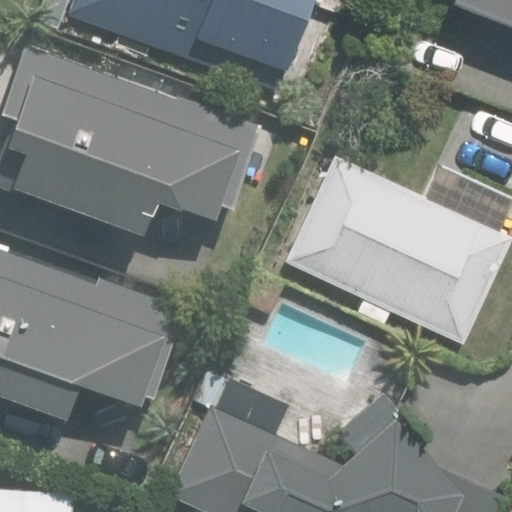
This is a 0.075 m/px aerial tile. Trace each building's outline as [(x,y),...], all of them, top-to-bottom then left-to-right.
[(55,0),(45,0),(37,23),(57,29),(67,4),(55,0)] [(70,0),(66,12),(278,89),(311,0),(70,0)] [(511,0),(431,0),(511,29),(511,0)] [(176,111),(20,57),(0,109),(0,129),(6,132),(0,150),(0,162),(11,168),(0,196),(0,210),(129,257),(142,223),(199,243),(202,238),(224,245),(264,134),(178,104),(176,111)] [(279,265),(456,348),(507,241),(330,158),(279,265)] [(94,286),(0,252),(0,388),(21,396),(23,390),(61,404),(77,357),(152,383),(180,304),(98,274),(94,286)] [(207,380),(153,496),(189,511),(492,511),(497,502),(423,471),(374,401),(329,436),(341,454),(327,466),(264,437),(275,412),(207,380)] [(0,511),(68,511),(69,490),(0,487),(0,511)]
